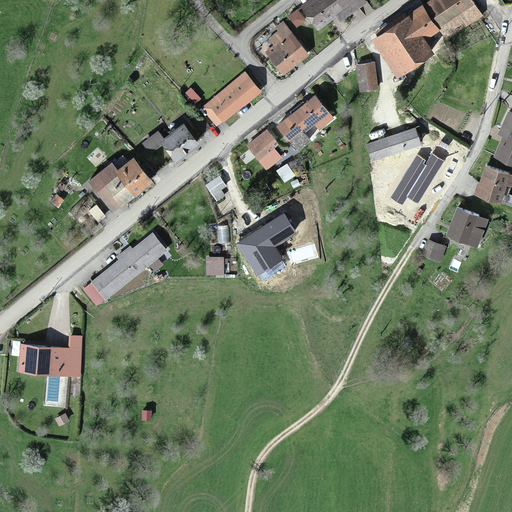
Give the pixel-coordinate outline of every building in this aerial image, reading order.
[(302,0),(318,24),(337,11),(340,16),(365,0),(302,0)] [(473,0),(428,0),(375,36),(398,69),(389,76),(397,88),(443,57),(428,34),(438,27),(446,38),(483,13),(473,0)] [(292,31),(267,49),(283,71),(308,53),(292,31)] [(356,62),(359,86),(377,83),(374,60),(356,62)] [(246,70),(209,99),(215,106),(222,116),(226,120),(262,91),(246,70)] [(317,92),(279,121),(292,137),(314,120),(320,127),(335,116),(317,92)] [(216,121),(222,116),(215,106),(208,111),(216,121)] [(506,127),(497,151),(511,157),(511,110),(509,109),(502,126),(506,127)] [(201,115),(195,120),(203,130),(209,125),(201,115)] [(184,118),(163,135),(178,155),(200,138),(184,118)] [(415,129),(367,144),(372,160),(420,145),(415,129)] [(158,132),(143,142),(148,148),(162,138),(158,132)] [(271,132),(251,147),(259,158),(279,143),(271,132)] [(111,159),(89,178),(114,207),(153,174),(134,152),(118,166),(111,159)] [(417,157),(392,197),(402,204),(407,195),(418,202),(443,162),(432,155),(427,163),(417,157)] [(288,162),(278,168),(284,177),(293,171),(288,162)] [(511,171),(486,163),(477,190),(504,199),(511,174),(511,171)] [(220,176),(208,184),(214,193),(226,185),(220,176)] [(458,205),(448,230),(476,241),(485,216),(458,205)] [(285,210),(239,239),(266,281),(282,271),(276,261),(282,257),(273,243),(297,228),(285,210)] [(121,258),(92,279),(106,298),(167,253),(153,233),(132,249),(129,246),(118,255),(121,258)] [(431,239),(424,254),(438,260),(444,244),(431,239)] [(22,342),(21,367),(79,371),(81,338),(71,337),(70,345),(22,342)] [(150,410),(143,410),(142,418),(150,419),(150,410)] [(65,412),(56,417),(59,423),(68,418),(65,412)]
